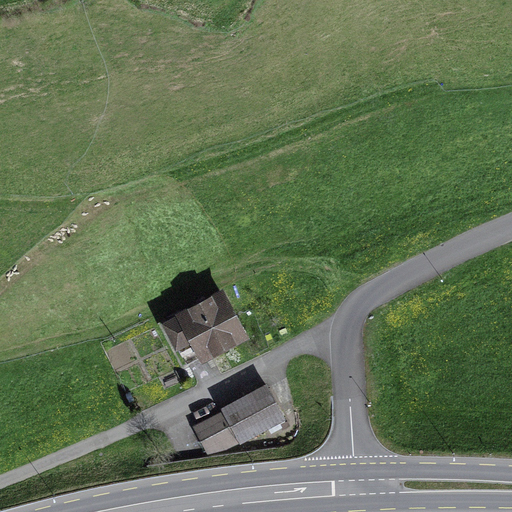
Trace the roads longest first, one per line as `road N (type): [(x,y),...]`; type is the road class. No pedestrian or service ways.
road 1 (residential): [(359,488),(353,320),(391,286),(511,227)]
road 2 (primary): [(135,511),(359,488)]
road 3 (primary): [(359,488),(511,491)]
